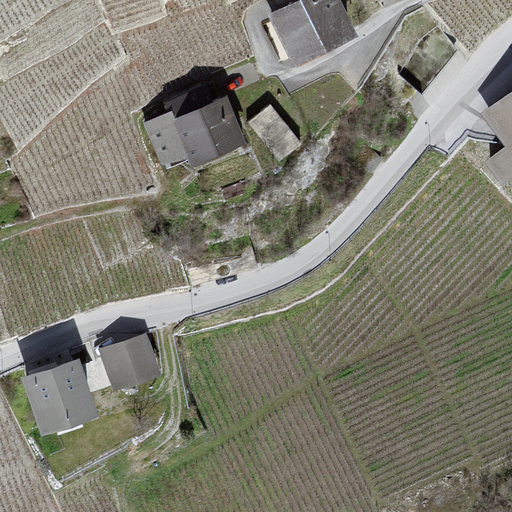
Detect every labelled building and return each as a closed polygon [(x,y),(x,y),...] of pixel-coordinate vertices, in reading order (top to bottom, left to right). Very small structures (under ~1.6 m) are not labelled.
[(354,29),(340,0),(288,0),(266,12),(291,61),(354,29)] [(244,140),(224,90),(210,95),(205,80),(163,99),(166,107),(142,120),(159,163),(184,152),(189,163),(244,140)] [(511,162),(511,83),(477,109),(500,138),(479,153),(496,175),(511,162)] [(301,141),(270,102),(247,121),(278,160),(301,141)] [(159,371),(144,330),(97,345),(111,386),(159,371)] [(93,407),(76,350),(18,371),(36,427),(93,407)]
